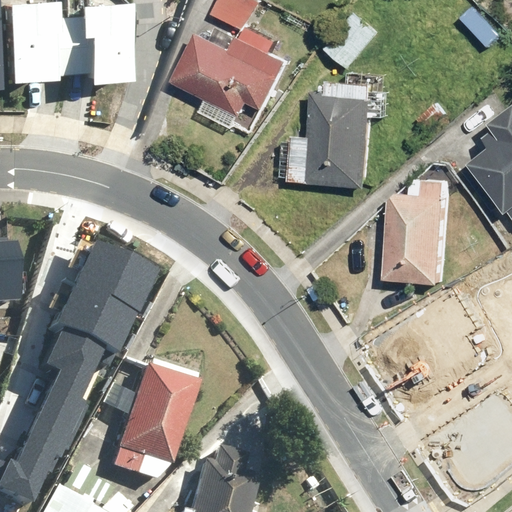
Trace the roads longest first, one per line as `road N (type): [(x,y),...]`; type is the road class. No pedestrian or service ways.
road 1 (residential): [(95,182),(201,232),(271,301),(403,511)]
road 2 (residential): [(144,0),(147,23),(95,182)]
